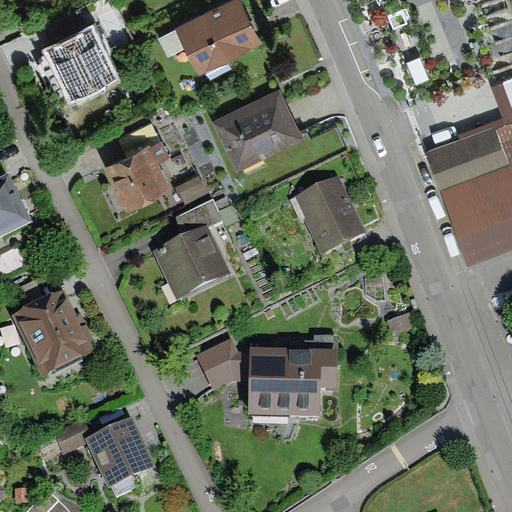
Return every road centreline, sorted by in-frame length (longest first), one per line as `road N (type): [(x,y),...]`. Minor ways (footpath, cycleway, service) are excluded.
road 1 (residential): [(0,69),(213,511)]
road 2 (tertiary): [(479,397),(323,0)]
road 3 (residential): [(479,397),(337,496)]
